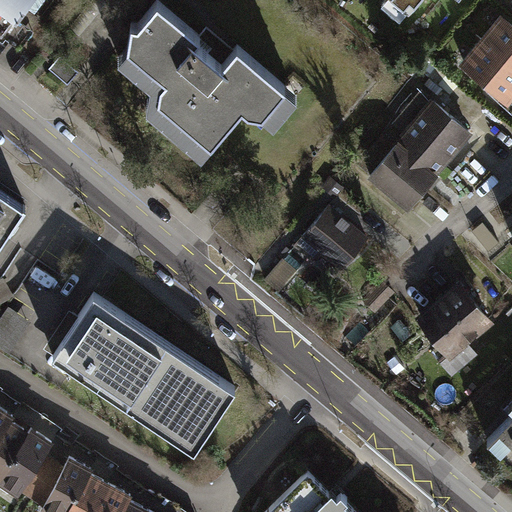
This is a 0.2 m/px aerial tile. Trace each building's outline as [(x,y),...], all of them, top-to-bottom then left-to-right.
[(28,0),(0,0),(0,34),(4,38),(7,34),(19,44),(34,25),(18,13),(28,0)] [(201,31),(165,0),(152,0),(138,18),(130,18),(128,43),(119,54),(151,81),(148,106),(202,152),(243,104),(248,109),(261,110),(272,119),(297,90),(238,40),(233,45),(208,23),(201,31)] [(379,0),(399,16),(412,0),(379,0)] [(511,22),(501,13),(458,62),(506,104),(511,98),(511,22)] [(356,161),(369,171),(432,96),(419,85),(356,161)] [(472,131),(432,96),(369,171),(365,175),(407,209),(441,168),(472,131)] [(0,249),(28,207),(0,188),(0,249)] [(367,246),(331,210),(294,248),(331,283),(367,246)] [(499,316),(465,274),(422,308),(455,350),(499,316)] [(237,392),(99,298),(60,355),(197,449),(237,392)] [(0,307),(0,337),(17,347),(34,319),(12,306),(8,312),(0,307)] [(23,496),(49,457),(56,447),(0,409),(0,493),(17,505),(23,496)] [(511,417),(491,439),(511,459),(511,417)] [(65,467),(49,457),(23,496),(43,509),(65,467)] [(71,457),(65,467),(43,509),(41,511),(152,511),(133,502),(136,497),(95,476),(97,471),(71,457)] [(361,511),(340,493),(323,511),(361,511)]
